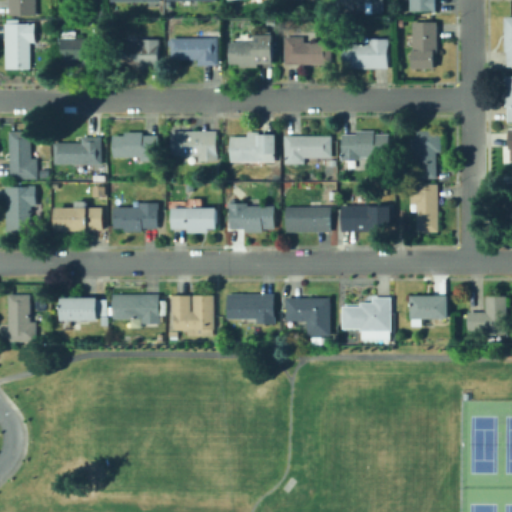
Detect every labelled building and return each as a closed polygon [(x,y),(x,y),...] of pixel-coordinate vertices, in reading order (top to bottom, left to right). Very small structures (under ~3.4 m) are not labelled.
[(36,0),(36,16),(10,16),(10,0),(36,0)] [(383,0),(383,13),(366,13),(366,10),(360,10),(360,4),(343,4),(342,1),(337,1),(337,0),(383,0)] [(436,0),(437,13),(434,13),(434,11),(410,11),(410,1),(405,1),(404,0),(436,0)] [(511,15),(503,16),(504,67),(511,66),(511,15)] [(29,23),(36,23),(36,42),(31,42),(31,69),(7,69),(6,24),(8,24),(8,19),(29,19),(29,23)] [(51,22),(51,31),(42,31),(42,22),(51,22)] [(439,22),(438,53),(436,53),(436,69),(413,69),(414,46),(406,46),(406,34),(413,34),(413,22),(439,22)] [(77,31),(77,38),(106,38),(106,60),(78,60),(78,66),(59,66),(59,38),(62,38),(62,31),(77,31)] [(275,35),(274,64),(259,64),(259,68),(240,67),(240,65),(229,65),(229,42),(244,42),(245,34),(275,35)] [(332,43),(333,65),(286,65),(286,37),(305,37),(305,43),(332,43)] [(218,38),(219,65),(199,66),(198,59),(173,59),(173,46),(170,46),(169,40),(172,40),(172,38),(218,38)] [(161,39),(161,46),(159,46),(159,69),(114,69),(114,44),(140,44),(141,39),(161,39)] [(390,39),(390,69),(344,69),(344,43),(371,43),(370,39),(390,39)] [(52,40),(51,51),(44,51),(44,40),(52,40)] [(503,120),(511,120),(511,74),(505,75),(503,120)] [(442,130),(442,152),(437,152),(437,178),(416,178),(416,130),(442,130)] [(38,159),(38,179),(10,179),(10,131),(32,131),(32,159),(38,159)] [(218,131),(218,161),(199,161),(199,156),(173,156),(172,131),(218,131)] [(376,131),(376,134),(390,134),(390,158),(361,158),(361,161),(342,160),(342,134),(358,134),(357,131),(376,131)] [(144,132),(144,136),(159,136),(159,155),(161,155),(161,161),(142,161),(142,163),(126,163),(126,157),(114,158),(114,135),(126,135),(126,132),(144,132)] [(276,134),(276,154),(276,162),(231,162),(231,137),(249,137),(248,132),(260,132),(260,134),(276,134)] [(332,136),(332,158),(305,158),(305,163),(285,163),(285,136),(332,136)] [(103,137),(102,164),(88,164),(89,172),(75,172),(75,164),(55,164),(55,143),(83,143),(83,137),(103,137)] [(49,175),(41,176),(41,168),(49,168),(49,175)] [(228,179),(223,175),(227,170),(232,174),(228,179)] [(105,194),(95,195),(95,183),(105,183),(105,194)] [(439,184),(440,232),(417,232),(417,204),(411,204),(411,184),(439,184)] [(37,186),(37,205),(32,205),(32,232),(7,232),(7,187),(37,186)] [(88,202),(88,207),(104,207),(104,230),(88,230),(88,231),(56,231),(56,207),(76,207),(76,202),(88,202)] [(160,203),(160,209),(159,209),(159,229),(144,229),(144,232),(125,232),(125,229),(114,229),(115,207),(140,207),(141,203),(160,203)] [(276,206),(276,230),(264,230),(264,232),(246,232),(246,229),(229,229),(228,208),(229,203),(248,203),(248,206),(276,206)] [(392,205),(392,226),(373,226),(373,231),(342,231),(342,205),(392,205)] [(332,206),(332,232),(287,231),(287,206),(332,206)] [(217,207),(218,229),(209,229),(209,233),(189,233),(189,229),(172,229),(172,207),(217,207)] [(276,293),(276,324),(241,324),(241,319),(229,319),(228,294),(276,293)] [(37,322),(37,342),(9,342),(10,294),(31,294),(31,322),(37,322)] [(161,317),(162,324),(143,324),(143,319),(114,320),(114,294),(161,294),(161,317)] [(192,311),(195,311),(194,295),(215,295),(216,330),(214,330),(214,336),(189,336),(189,330),(178,330),(179,337),(178,339),(172,339),(172,336),(171,336),(171,332),(176,331),(176,315),(173,315),(173,296),(192,295),(192,311)] [(449,296),(449,319),(424,319),(424,326),(414,326),(414,319),(412,319),(412,296),(449,296)] [(508,296),(508,334),(487,334),(487,331),(469,331),(469,312),(487,312),(487,296),(508,296)] [(393,297),(393,332),(361,332),(361,329),(343,329),(343,306),(361,306),(361,302),(374,302),(373,297),(393,297)] [(109,299),(109,316),(98,316),(99,320),(62,321),(62,298),(98,298),(98,299),(109,299)] [(332,298),(332,336),(308,336),(308,329),(297,329),(297,321),(287,321),(287,298),(332,298)] [(330,345),(322,345),(323,337),(330,337),(330,345)]
